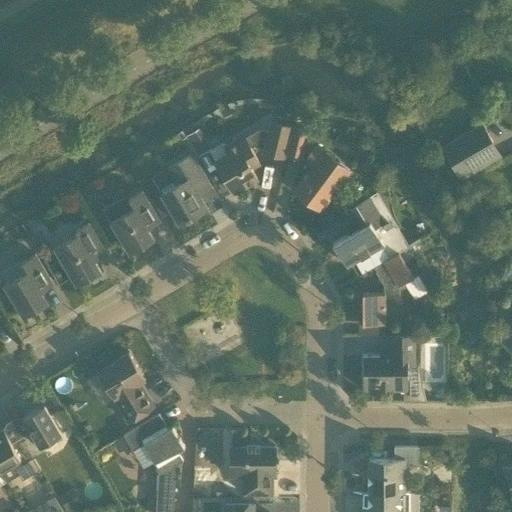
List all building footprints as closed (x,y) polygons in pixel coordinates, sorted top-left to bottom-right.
[(286,158),(287,155),(294,126),(270,120),(267,131),(259,129),(245,137),(244,135),(225,146),(228,153),(215,161),(233,192),(258,178),(251,166),(259,162),(250,147),(261,141),(265,142),(262,152),(286,158)] [(441,146),(461,179),(500,156),(480,123),(441,146)] [(195,126),(183,135),(194,152),(207,144),(195,126)] [(294,126),(287,155),(301,159),(308,130),(294,126)] [(293,189),(321,210),(344,179),(331,170),(338,161),(323,150),(316,145),(305,160),(311,165),(293,189)] [(172,210),(179,222),(187,217),(188,219),(208,207),(200,194),(212,187),(192,153),(166,169),(176,184),(162,193),(172,210)] [(154,239),(148,229),(160,222),(142,191),(129,198),(134,207),(110,221),(130,253),(154,239)] [(162,193),(153,198),(163,215),(172,210),(162,193)] [(391,257),(399,252),(409,246),(389,218),(385,221),(370,196),(340,213),(350,232),(333,242),(336,248),(334,249),(340,260),(343,258),(347,266),(383,245),(391,257)] [(101,271),(95,261),(107,253),(88,222),(75,230),(77,233),(54,247),(77,285),(101,271)] [(363,292),(363,320),(363,322),(385,322),(385,318),(401,318),(401,290),(407,287),(405,283),(414,277),(399,252),(391,257),(374,267),(384,284),(384,292),(363,292)] [(54,285),(50,279),(35,254),(22,262),(27,271),(4,284),(23,317),(48,302),(42,292),(54,285)] [(417,365),(417,334),(388,334),(388,335),(388,356),(363,356),(363,391),(408,390),(407,366),(417,365)] [(104,351),(91,359),(97,370),(111,362),(104,351)] [(97,370),(128,422),(154,407),(140,382),(145,379),(129,352),(97,370)] [(31,431),(21,437),(34,458),(45,451),(41,446),(61,434),(44,405),(23,417),(31,431)] [(172,511),(174,491),(176,464),(183,460),(177,450),(184,445),(173,425),(168,428),(166,425),(159,413),(123,435),(124,436),(130,446),(133,451),(144,444),(158,467),(157,490),(155,511),(172,511)] [(0,470),(0,471),(12,463),(22,480),(40,469),(34,458),(21,437),(11,443),(3,429),(0,430),(0,470)] [(124,436),(113,442),(119,452),(130,446),(124,436)] [(247,446),(231,446),(231,467),(230,476),(243,476),(243,494),(272,494),(272,477),(276,476),(276,470),(279,470),(279,469),(276,469),(276,462),(279,462),(279,461),(276,461),(275,446),(260,446),(260,443),(247,443),(247,446)] [(418,465),(418,446),(394,446),(394,459),(369,458),(369,474),(368,474),(368,484),(369,484),(369,492),(399,492),(405,492),(405,465),(418,465)] [(68,490),(58,497),(67,511),(77,506),(78,505),(68,490)] [(409,511),(410,495),(399,495),(399,492),(369,492),(363,492),(363,505),(362,505),(362,506),(363,506),(362,511),(409,511)]
